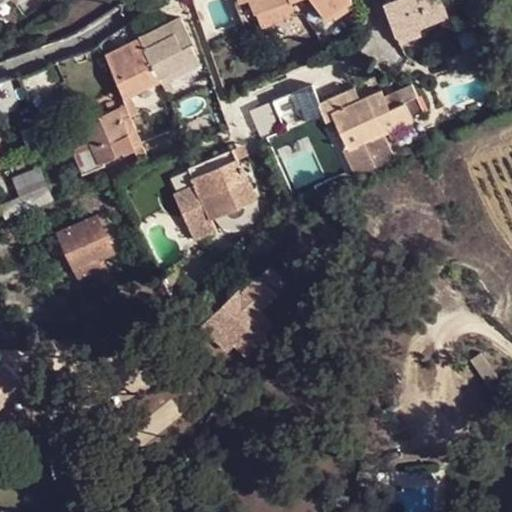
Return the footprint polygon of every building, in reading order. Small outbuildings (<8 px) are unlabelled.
[(185,0),(164,0),(133,22),(141,37),(164,82),(171,77),(170,74),(199,58),(192,45),(195,43),(182,18),(191,14),(185,0)] [(242,0),(243,3),(251,0),(253,0),(258,13),(292,1),(293,0),(312,0),(328,19),(353,0),(242,0)] [(394,0),(388,3),(397,28),(400,36),(421,28),(450,18),(442,0),(394,0)] [(297,16),(292,1),(258,13),(265,28),(297,16)] [(118,48),(107,54),(126,99),(133,96),(164,82),(141,37),(133,22),(113,37),(118,48)] [(421,28),(400,36),(403,44),(424,37),(421,28)] [(464,71),(488,62),(483,46),(457,56),(464,71)] [(204,66),(199,58),(170,74),(171,77),(173,81),(204,66)] [(33,75),(50,115),(68,107),(50,69),(33,75)] [(397,163),(367,97),(360,100),(355,88),(348,91),(344,83),(320,95),(323,102),(314,107),(307,93),(280,106),(293,134),(332,116),(348,151),(350,150),(364,179),(397,163)] [(367,97),(385,134),(427,115),(413,85),(394,93),(391,86),(367,97)] [(133,96),(126,99),(133,114),(134,118),(141,114),(133,96)] [(133,114),(126,99),(118,108),(123,118),(133,114)] [(134,118),(133,114),(123,118),(118,108),(66,131),(84,173),(106,164),(105,163),(125,153),(127,155),(137,151),(143,165),(151,162),(134,118)] [(28,132),(36,148),(46,143),(40,127),(28,132)] [(241,168),(239,160),(235,152),(193,169),(199,183),(176,193),(197,240),(219,231),(214,219),(209,205),(223,199),(220,191),(249,180),(244,167),(241,168)] [(49,184),(55,199),(71,193),(57,162),(43,168),(49,184)] [(137,165),(114,174),(117,180),(139,170),(137,165)] [(16,179),(23,196),(49,184),(43,168),(16,179)] [(259,201),(249,180),(220,191),(223,199),(209,205),(214,219),(259,201)] [(9,219),(48,203),(55,199),(49,184),(23,196),(24,198),(5,207),(9,219)] [(62,233),(78,269),(85,285),(108,275),(101,259),(115,252),(99,216),(62,233)] [(240,293),(211,320),(250,360),(276,329),(240,293)] [(273,313),(282,320),(291,307),(282,301),(273,313)] [(25,340),(40,340),(39,330),(25,329),(25,340)] [(474,360),(490,384),(500,377),(483,352),(474,360)] [(20,371),(25,367),(18,360),(13,365),(11,363),(6,364),(0,369),(0,407),(20,390),(30,382),(20,371)] [(30,364),(25,367),(20,371),(30,382),(20,390),(32,404),(51,387),(41,372),(39,374),(30,364)] [(364,493),(364,503),(373,503),(373,493),(364,493)]
